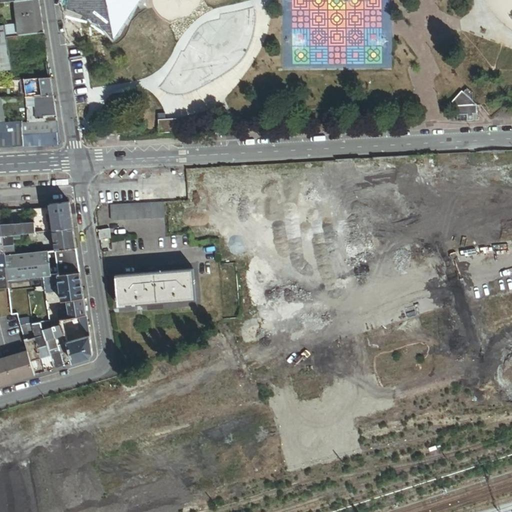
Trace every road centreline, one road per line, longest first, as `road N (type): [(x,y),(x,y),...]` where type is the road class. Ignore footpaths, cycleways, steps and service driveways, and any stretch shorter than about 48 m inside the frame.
road 1 (unknown): [(0,173),(511,145)]
road 2 (tertiary): [(511,133),(76,155)]
road 3 (residential): [(76,155),(106,353),(97,368),(0,398)]
road 4 (residential): [(51,0),(76,155)]
